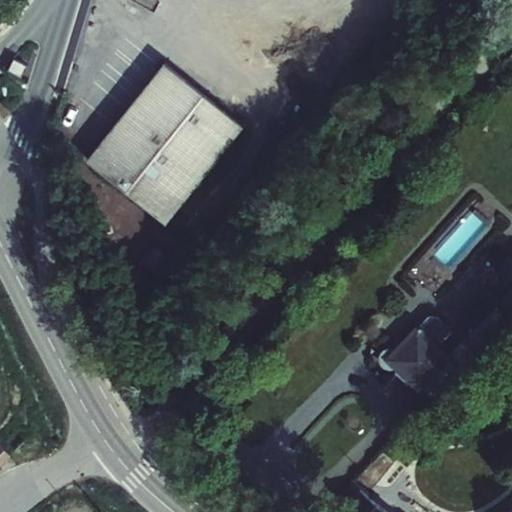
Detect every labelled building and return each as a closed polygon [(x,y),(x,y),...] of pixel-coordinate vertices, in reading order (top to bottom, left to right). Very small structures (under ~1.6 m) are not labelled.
[(241,127),(164,63),(84,159),(161,222),(241,127)] [(510,319),(511,316),(511,289),(499,303),(486,291),(457,321),(470,334),(484,346),(510,319)] [(402,360),(394,368),(418,391),(420,389),(432,400),(460,371),(447,358),(438,349),(452,335),(437,320),(427,321),(395,353),(402,360)] [(460,371),(484,346),(470,334),(447,358),(460,371)] [(402,360),(395,353),(387,361),(394,368),(402,360)] [(0,481),(8,474),(0,464),(0,481)] [(382,511),(360,494),(355,501),(366,510),(364,511),(382,511)]
